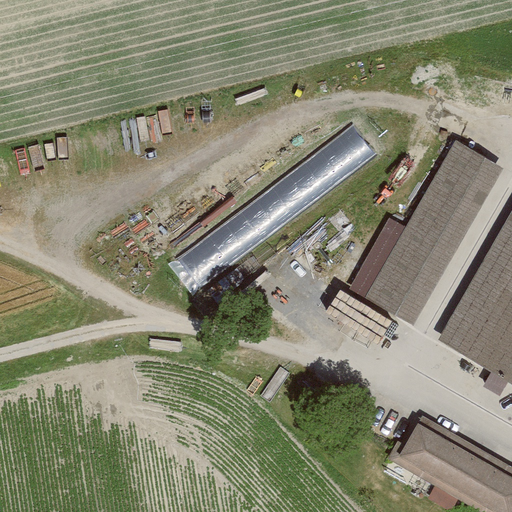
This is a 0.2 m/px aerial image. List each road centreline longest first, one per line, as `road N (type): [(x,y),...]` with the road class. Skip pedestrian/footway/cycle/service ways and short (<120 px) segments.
road 1 (residential): [(511,168),(395,373),(511,434)]
road 2 (track): [(188,339),(128,300),(0,253)]
